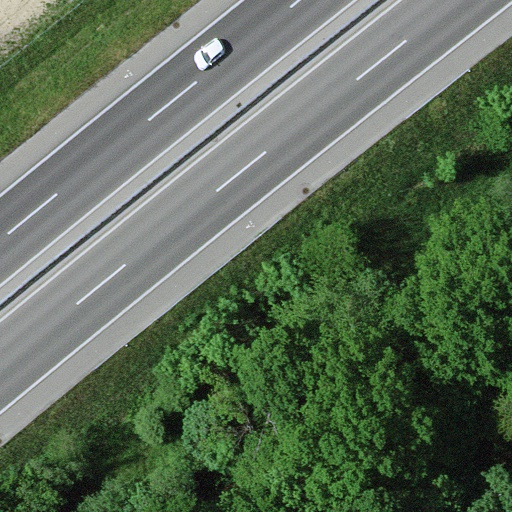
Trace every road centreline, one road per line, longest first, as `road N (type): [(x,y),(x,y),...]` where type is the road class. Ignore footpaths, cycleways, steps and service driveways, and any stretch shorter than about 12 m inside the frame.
road 1 (motorway): [(0,367),(459,0)]
road 2 (motorway): [(299,0),(0,241)]
